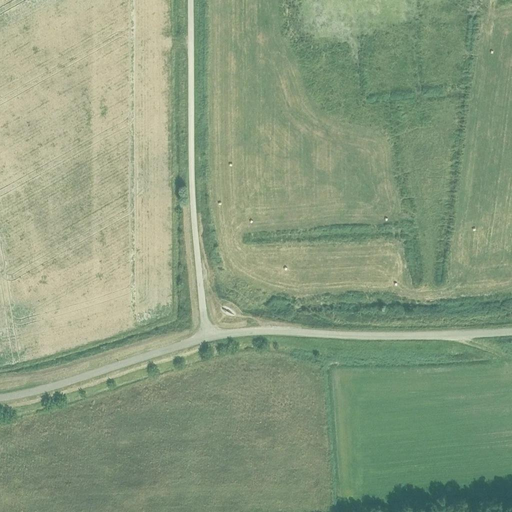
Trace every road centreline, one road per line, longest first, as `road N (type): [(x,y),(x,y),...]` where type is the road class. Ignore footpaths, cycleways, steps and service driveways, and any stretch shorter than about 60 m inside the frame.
road 1 (unclassified): [(207,337),(193,209),(190,0)]
road 2 (unclassified): [(511,331),(207,337)]
road 3 (unclassified): [(207,337),(0,398)]
